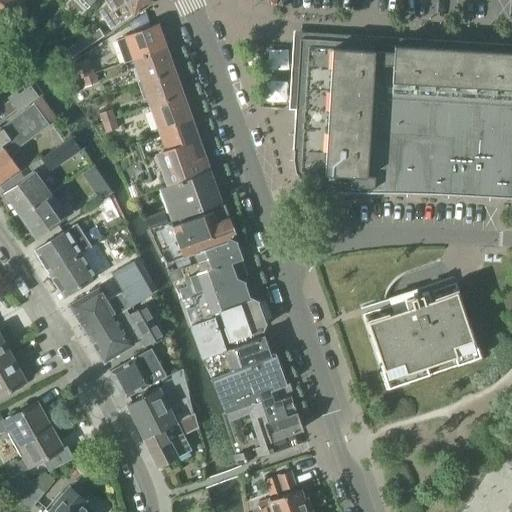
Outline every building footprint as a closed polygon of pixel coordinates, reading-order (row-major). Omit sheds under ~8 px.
[(8,7),(13,0),(0,0),(0,14),(1,15),(8,7)] [(24,0),(13,0),(8,7),(15,12),(24,0)] [(153,0),(105,0),(107,2),(97,9),(110,29),(154,0),(153,0)] [(132,59),(133,59),(165,48),(156,24),(124,35),(125,37),(116,41),(123,62),(132,59)] [(65,50),(70,58),(102,37),(97,30),(65,50)] [(511,52),(301,39),(300,39),(299,39),(299,47),(298,47),(298,48),(299,48),(293,134),(292,160),(294,172),(293,172),(293,173),(294,173),(300,183),(301,183),(311,190),(310,190),(311,191),(311,190),(323,193),(324,193),(336,193),(342,192),(342,193),(343,193),(395,193),(397,193),(427,194),(448,195),(459,195),(459,196),(460,196),(472,196),(487,197),(488,197),(511,198),(511,52)] [(165,48),(133,59),(141,83),(173,71),(165,48)] [(75,81),(82,78),(93,74),(87,59),(69,66),(75,81)] [(141,83),(150,107),(182,95),(173,71),(141,83)] [(93,74),(82,78),(85,87),(96,82),(93,74)] [(0,123),(36,95),(28,85),(17,93),(14,92),(8,97),(9,100),(2,105),(0,102),(0,123)] [(151,137),(168,186),(209,170),(182,95),(150,107),(160,134),(151,137)] [(0,185),(19,172),(9,159),(20,151),(18,149),(49,127),(45,121),(51,117),(41,102),(34,107),(33,106),(0,128),(0,185)] [(99,114),(102,123),(114,119),(110,110),(99,114)] [(114,119),(102,123),(106,132),(117,128),(114,119)] [(40,159),(48,171),(78,150),(70,139),(40,159)] [(209,170),(168,186),(179,217),(221,202),(209,170)] [(3,192),(19,215),(49,194),(33,171),(3,192)] [(92,193),(97,201),(109,193),(103,185),(92,193)] [(49,194),(19,215),(35,238),(73,212),(67,203),(59,208),(49,194)] [(99,205),(104,213),(114,207),(109,198),(99,205)] [(180,219),(164,227),(162,224),(147,229),(162,264),(194,252),(229,239),(228,239),(227,236),(234,233),(229,220),(226,221),(222,208),(181,222),(180,219)] [(148,217),(152,227),(167,221),(163,211),(148,217)] [(33,251),(48,274),(80,254),(90,247),(76,224),(33,251)] [(168,268),(172,280),(239,257),(234,242),(234,241),(229,239),(194,252),(197,262),(172,271),(171,267),(168,268)] [(80,254),(48,274),(62,297),(95,277),(80,254)] [(185,311),(191,325),(220,315),(225,312),(223,308),(248,298),(242,282),(243,282),(246,276),(239,257),(172,280),(179,302),(184,300),(188,310),(185,311)] [(129,296),(150,285),(135,258),(114,269),(129,296)] [(362,316),(387,388),(479,357),(454,283),(402,300),(403,303),(386,308),(386,306),(385,306),(362,314),(362,316)] [(68,305),(85,334),(131,306),(122,291),(106,300),(98,286),(68,305)] [(189,329),(201,359),(219,352),(218,347),(223,345),(225,350),(261,337),(258,330),(260,329),(261,329),(264,323),(263,323),(255,301),(256,301),(249,298),(248,299),(248,298),(223,308),(225,312),(220,315),(191,325),(189,329)] [(131,306),(85,334),(103,364),(133,345),(132,342),(139,338),(144,346),(164,334),(146,303),(127,315),(124,310),(131,306)] [(201,359),(210,378),(268,356),(268,355),(262,337),(261,337),(225,350),(223,345),(218,347),(219,352),(201,359)] [(108,372),(123,399),(165,376),(150,349),(108,372)] [(7,350),(0,353),(0,394),(12,388),(14,389),(16,389),(17,389),(19,388),(20,388),(21,387),(22,386),(23,384),(23,383),(23,381),(25,381),(24,380),(23,379),(24,377),(24,376),(24,374),(24,373),(23,371),(23,370),(21,369),(20,368),(19,368),(17,368),(13,361),(14,361),(14,359),(15,358),(15,356),(14,355),(14,353),(13,352),(12,351),(10,351),(9,350),(7,350)] [(226,412),(227,413),(285,391),(284,388),(286,387),(274,353),(268,355),(268,356),(210,378),(224,413),(226,412)] [(187,391),(181,369),(160,380),(162,385),(126,404),(142,438),(191,411),(189,402),(187,391)] [(285,391),(227,413),(229,420),(253,411),(265,445),(254,449),(257,458),(299,443),(295,432),(301,429),(295,413),(289,395),(287,396),(285,391)] [(12,431),(18,442),(49,425),(36,402),(3,421),(2,419),(0,420),(0,432),(7,429),(9,432),(12,431)] [(191,411),(142,438),(157,467),(161,465),(162,466),(172,461),(171,459),(176,457),(175,457),(189,450),(180,432),(195,426),(191,411)] [(49,425),(18,442),(25,453),(22,455),(24,459),(10,467),(15,476),(0,484),(0,493),(1,495),(9,491),(18,486),(28,481),(23,471),(29,468),(29,467),(62,448),(49,425)] [(244,459),(242,460),(243,463),(253,459),(250,450),(242,453),(244,459)] [(264,479),(265,484),(269,495),(294,486),(289,471),(264,479)] [(28,481),(18,486),(36,501),(42,493),(28,481)] [(36,501),(18,486),(9,491),(30,508),(36,501)] [(53,500),(45,510),(47,511),(91,511),(80,502),(84,498),(70,487),(57,503),(53,500)] [(257,503),(259,511),(309,511),(304,497),(301,498),(298,490),(257,503)]
